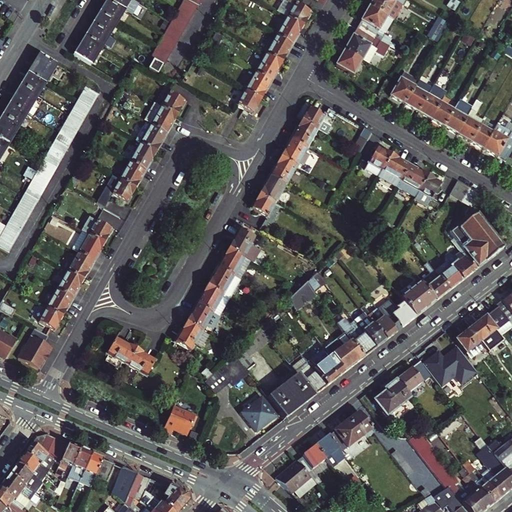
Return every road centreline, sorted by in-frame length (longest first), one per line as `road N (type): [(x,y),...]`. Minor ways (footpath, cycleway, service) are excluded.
road 1 (tertiary): [(511,266),(230,479)]
road 2 (residential): [(511,196),(302,76)]
road 3 (residential): [(241,180),(184,148),(99,301)]
road 4 (residential): [(99,301),(151,330),(241,180)]
road 5 (secondary): [(230,479),(41,399)]
road 6 (secondary): [(36,411),(218,490)]
road 7 (residential): [(302,76),(241,180)]
